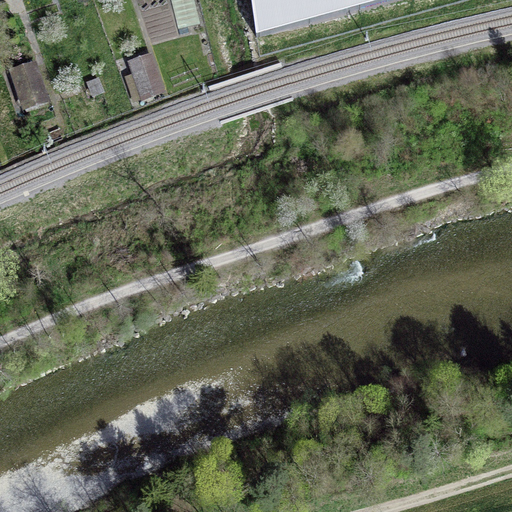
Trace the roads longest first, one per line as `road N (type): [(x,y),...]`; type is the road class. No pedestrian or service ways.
road 1 (track): [(511,170),(418,193),(0,344)]
road 2 (track): [(511,472),(380,511)]
